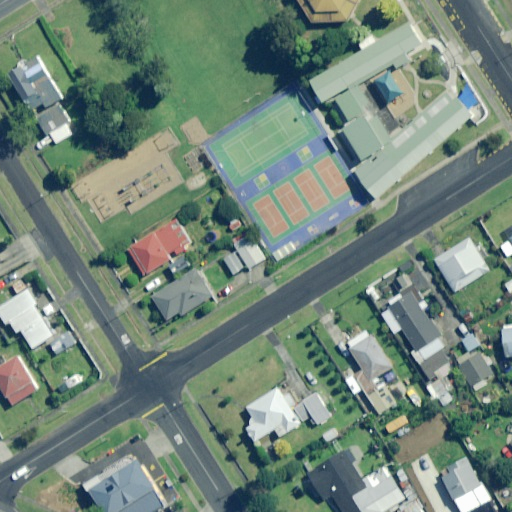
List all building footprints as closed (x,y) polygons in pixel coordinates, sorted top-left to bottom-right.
[(292,0),(307,26),(345,26),(354,0),(292,0)] [(403,25),(305,85),(319,107),(417,47),(403,25)] [(64,99),(40,56),(10,72),(31,112),(45,104),(47,108),(64,99)] [(391,73),(376,81),(390,105),(405,97),(391,73)] [(333,138),(353,169),(391,145),(355,91),(329,108),(344,131),(333,138)] [(448,102),(350,187),(367,206),(465,122),(448,102)] [(78,133),(63,104),(38,117),(48,136),(52,134),(58,143),(78,133)] [(194,247),(178,220),(129,249),(145,276),(194,247)] [(265,260),(250,235),(235,245),(250,269),(265,260)] [(490,270),(469,239),(435,262),(456,293),(490,270)] [(245,269),(235,254),(225,260),(235,275),(245,269)] [(216,296),(198,267),(186,275),(152,296),(168,321),(181,312),(184,317),(216,296)] [(425,280),(418,268),(401,279),(406,288),(400,292),(404,299),(389,308),(420,360),(417,362),(430,384),(451,371),(446,363),(450,361),(438,339),(441,338),(422,306),(427,304),(416,285),(425,280)] [(38,304),(30,290),(0,309),(0,314),(8,326),(12,324),(19,334),(23,331),(36,350),(57,336),(37,305),(38,304)] [(511,326),(502,328),(506,359),(511,357),(511,326)] [(393,369),(374,335),(351,348),(364,371),(355,376),(378,415),(396,405),(380,377),(393,369)] [(494,377),(482,354),(460,366),(475,393),(486,387),(483,383),(494,377)] [(42,388),(20,356),(8,364),(2,355),(0,356),(0,384),(15,406),(42,388)] [(82,382),(78,374),(58,387),(63,394),(82,382)] [(457,392),(447,376),(430,386),(441,402),(457,392)] [(285,398),(278,388),(248,409),(254,418),(251,426),(249,431),(257,443),(276,429),(282,437),(302,424),(289,405),(295,401),(290,394),(285,398)] [(332,417),(318,393),(304,401),(318,425),(332,417)] [(129,449),(76,482),(92,511),(148,511),(163,503),(129,449)] [(364,482),(345,452),(308,474),(324,500),(333,495),(343,511),(385,511),(406,499),(387,467),(364,482)] [(470,511),(491,501),(468,457),(441,472),(461,511),(470,511)] [(421,511),(414,500),(397,511),(421,511)]
